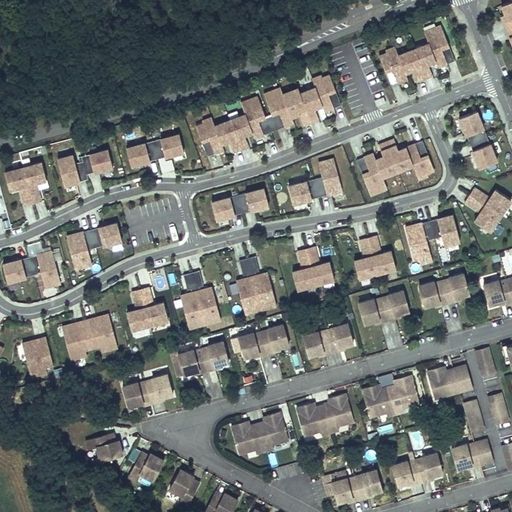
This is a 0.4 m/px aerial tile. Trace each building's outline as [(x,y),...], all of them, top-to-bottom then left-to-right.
[(511,1),(501,6),(504,15),(505,15),(508,13),(511,20),(503,23),(509,38),(511,37),(511,1)] [(511,20),(508,13),(505,15),(504,15),(500,16),(503,23),(511,20)] [(429,64),(436,61),(439,68),(455,61),(441,25),(425,32),(429,43),(399,55),(396,47),(386,51),(387,53),(380,56),(392,86),(408,79),(406,73),(413,70),(418,82),(433,75),(429,64)] [(315,108),(323,106),(325,111),(342,105),(331,76),(323,79),(322,76),(313,80),(316,88),(301,94),(300,90),(284,96),(283,94),(281,88),(265,94),(272,114),(278,129),(295,123),(293,117),(300,114),(304,125),(320,120),(315,108)] [(284,96),(300,90),(299,88),(283,94),(284,96)] [(272,132),(266,117),(258,96),(242,103),(246,114),(216,126),(213,117),(203,121),(204,123),(197,126),(208,156),(225,150),(223,144),(230,141),(234,152),(250,146),(245,135),(253,132),(255,138),(272,132)] [(375,100),(377,107),(389,103),(386,96),(375,100)] [(486,137),(476,111),(459,118),(469,144),(486,137)] [(278,129),(272,114),(266,117),(272,132),(278,129)] [(180,134),(153,141),(158,159),(184,152),(180,134)] [(497,162),(486,137),(469,144),(480,169),(497,162)] [(434,171),(423,141),(398,151),(394,140),(379,146),(383,157),(376,160),(373,154),(356,160),(370,196),(387,189),(383,178),(413,166),(419,180),(428,176),(427,174),(434,171)] [(132,166),(158,159),(153,141),(127,148),(132,166)] [(82,157),(83,162),(87,174),(112,168),(107,150),(82,157)] [(74,155),(58,159),(64,182),(79,177),(80,181),(88,179),(87,174),(83,162),(76,164),(74,155)] [(319,197),(343,191),(334,159),(319,163),(322,177),(315,179),(319,197)] [(24,167),(34,204),(42,201),(38,186),(34,187),(33,184),(37,183),(47,180),(42,162),(24,167)] [(5,172),(10,190),(21,187),(24,186),(25,190),(21,191),(25,206),(34,204),(24,167),(5,172)] [(319,197),(315,179),(288,186),(293,204),(319,197)] [(269,206),(264,188),(238,195),(243,213),(269,206)] [(500,216),(511,200),(495,190),(489,199),(487,202),(484,200),(486,197),(474,188),(469,195),(500,216)] [(243,213),(238,195),(212,202),(216,220),(243,213)] [(474,222),(489,232),(500,216),(469,195),(464,202),(477,211),(479,208),(482,210),(480,213),(474,222)] [(460,242),(454,219),(439,223),(438,219),(429,222),(434,239),(442,237),(444,246),(460,242)] [(124,240),(119,222),(91,230),(96,248),(124,240)] [(434,239),(429,222),(416,225),(417,228),(414,229),(413,226),(405,228),(414,261),(431,256),(427,241),(434,239)] [(389,233),(385,234),(387,240),(399,237),(396,226),(388,228),(389,233)] [(96,248),(91,230),(69,236),(77,269),(94,264),(90,249),(96,248)] [(377,274),(396,269),(391,252),(381,254),(377,255),(376,252),(380,251),(376,236),(368,238),(377,274)] [(354,261),(359,279),(377,274),(368,238),(360,240),(364,255),(367,254),(368,257),(365,258),(354,261)] [(316,285),(334,279),(330,262),(319,265),(315,266),(314,262),(318,261),(314,246),(306,248),(316,285)] [(292,272),(297,290),(316,285),(306,248),(298,251),(302,266),(306,265),(307,268),(303,269),(292,272)] [(54,251),(30,257),(34,275),(44,273),(47,287),(63,283),(54,251)] [(255,256),(247,259),(261,310),(277,305),(268,273),(260,275),(256,276),(256,272),(259,271),(255,256)] [(30,257),(5,264),(10,282),(34,275),(30,257)] [(261,310),(247,259),(239,261),(243,276),(247,274),(248,278),(244,279),(236,281),(245,314),(261,310)] [(199,271),(191,273),(205,324),(221,320),(212,287),(204,289),(201,290),(200,287),(203,286),(199,271)] [(192,292),(188,293),(181,295),(189,328),(205,324),(191,273),(183,275),(187,290),(191,289),(192,292)] [(469,295),(463,274),(448,278),(449,280),(441,282),(448,304),(456,302),(455,299),(459,298),(469,295)] [(511,302),(506,280),(498,282),(498,281),(483,285),(489,306),(499,303),(503,302),(504,305),(511,302)] [(434,282),(419,286),(425,308),(434,305),(439,304),(440,307),(448,304),(441,282),(434,284),(434,282)] [(148,286),(140,288),(150,324),(169,319),(164,302),(153,304),(150,305),(149,302),(152,301),(148,286)] [(140,288),(132,290),(136,305),(140,304),(141,308),(137,309),(127,311),(131,329),(150,324),(140,288)] [(409,312),(403,291),(388,295),(388,296),(381,298),(388,321),(395,319),(395,316),(399,315),(409,312)] [(374,299),(359,303),(365,324),(374,322),(379,321),(380,323),(388,321),(381,298),(374,300),(374,299)] [(109,314),(86,320),(93,348),(100,346),(101,351),(118,347),(109,314)] [(86,320),(62,326),(71,359),(87,355),(86,350),(93,348),(86,320)] [(353,345),(348,323),(332,328),(333,329),(326,331),(332,354),(340,352),(339,349),(344,347),(353,345)] [(289,346),(283,324),(268,329),(268,330),(261,332),(268,355),(275,353),(275,350),(279,349),(289,346)] [(318,331),(303,336),(309,357),(319,354),(323,353),(324,356),(332,354),(326,331),(318,333),(318,331)] [(254,333),(239,337),(245,358),(259,354),(260,357),(268,355),(261,332),(254,334),(254,333)] [(48,337),(24,343),(33,376),(47,372),(46,366),(55,364),(48,337)] [(229,362),(223,341),(208,345),(208,347),(201,349),(207,372),(215,369),(214,367),(219,365),(229,362)] [(511,346),(511,343),(502,347),(506,359),(511,358),(508,348),(511,346)] [(488,347),(475,351),(482,376),(495,372),(488,347)] [(194,349),(179,354),(185,375),(194,372),(199,371),(200,374),(207,372),(201,349),(194,351),(194,349)] [(55,364),(46,366),(47,372),(57,370),(55,364)] [(472,389),(466,365),(453,369),(457,384),(459,392),(459,393),(472,389)] [(441,367),(427,371),(435,400),(452,395),(451,394),(459,392),(457,384),(453,369),(445,371),(445,373),(442,373),(441,367)] [(215,371),(208,374),(212,383),(219,380),(215,371)] [(173,396),(167,374),(152,379),(153,380),(146,382),(152,405),(160,403),(159,400),(164,398),(173,396)] [(388,388),(394,410),(401,408),(402,409),(419,404),(411,376),(397,380),(399,386),(396,386),(396,385),(395,386),(388,388)] [(129,408),(139,405),(143,404),(144,407),(152,405),(146,382),(138,384),(138,382),(123,387),(129,408)] [(394,410),(388,388),(380,390),(380,391),(377,392),(375,386),(362,390),(370,418),(386,413),(387,413),(386,412),(394,410)] [(501,393),(488,397),(489,403),(502,399),(501,393)] [(322,406),(329,429),(336,427),(337,427),(353,422),(345,394),(332,398),(333,404),(331,405),(330,404),(322,406)] [(502,399),(489,403),(494,418),(507,414),(502,399)] [(483,428),(475,400),(462,403),(470,432),(483,428)] [(329,429),(322,406),(315,408),(314,408),(315,409),(312,410),(310,404),(296,408),(304,436),(321,432),(321,431),(329,429)] [(257,424),(263,447),(271,445),(271,446),(272,446),(288,441),(280,413),(266,416),(268,423),(265,423),(265,422),(257,424)] [(507,414),(494,418),(495,424),(508,420),(507,414)] [(263,447),(257,424),(249,426),(249,427),(249,428),(246,429),(245,423),(231,426),(239,455),(255,450),(256,450),(256,449),(263,447)] [(378,426),(380,435),(394,432),(392,423),(378,426)] [(97,447),(101,461),(123,455),(119,440),(116,441),(114,433),(86,441),(88,449),(97,447)] [(480,466),(492,463),(486,439),(473,443),(476,454),(480,466)] [(511,442),(501,446),(508,470),(511,469),(511,442)] [(466,443),(450,448),(456,469),(466,466),(470,465),(471,465),(472,468),(480,466),(476,454),(473,443),(466,445),(466,443)] [(153,481),(164,461),(151,453),(149,456),(142,453),(128,478),(136,482),(140,474),(153,481)] [(274,453),(268,454),(271,465),(277,463),(274,453)] [(442,474),(436,453),(421,457),(422,458),(414,461),(421,483),(428,481),(428,478),(432,477),(442,474)] [(407,461),(392,465),(397,487),(407,484),(412,482),(413,486),(421,483),(414,461),(407,463),(407,461)] [(194,476),(180,470),(169,490),(182,497),(178,504),(185,509),(199,483),(192,479),(194,476)] [(382,491),(376,470),(361,474),(361,475),(354,478),(360,500),(368,498),(367,495),(372,494),(382,491)] [(337,504),(347,501),(352,499),(352,503),(360,500),(354,478),(347,480),(346,478),(331,482),(337,504)] [(231,511),(238,500),(225,493),(223,496),(216,492),(205,511),(231,511)]
